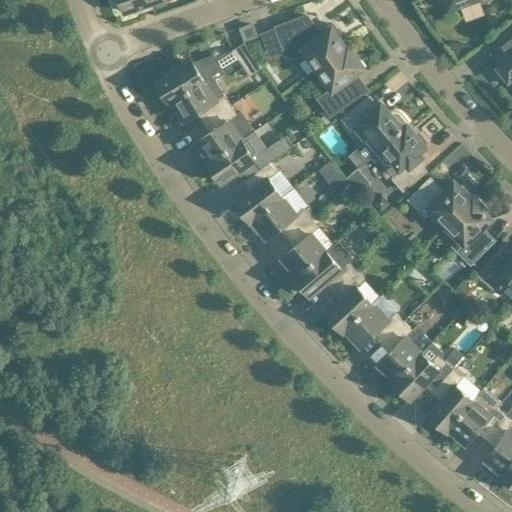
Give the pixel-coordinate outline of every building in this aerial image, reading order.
[(156,0),(120,0),(124,11),(137,7),(139,13),(153,8),(151,2),(156,0)] [(445,0),(448,9),(471,0),(445,0)] [(346,47),(338,35),(340,33),(332,23),(325,28),(326,30),(321,34),(307,15),(276,26),(276,27),(274,27),(284,54),(286,54),(306,57),(308,56),(318,68),(347,48),(346,47)] [(252,24),(241,28),(245,39),(256,35),(252,24)] [(511,39),(495,54),(502,62),(498,66),(509,79),(511,76),(511,39)] [(235,53),(250,74),(261,67),(247,45),(235,53)] [(349,46),(346,47),(347,48),(318,68),(332,88),(319,98),(331,115),(362,93),(354,81),(357,79),(354,74),(364,67),(349,46)] [(193,62),(192,60),(157,82),(169,102),(204,80),(213,75),(222,69),(213,55),(193,62)] [(225,95),(213,75),(204,80),(169,102),(177,116),(180,114),(184,120),(202,109),(209,119),(231,105),(225,95)] [(409,123),(401,113),(398,111),(394,111),(390,113),(381,102),(373,110),(365,100),(344,119),(352,128),(354,127),(375,152),(409,123)] [(242,139),(255,130),(241,111),(236,114),(231,105),(209,119),(215,129),(197,141),(201,146),(198,148),(208,162),(242,139)] [(419,152),(426,146),(425,145),(428,142),(419,131),(415,134),(411,129),(413,128),(409,123),(375,152),(376,153),(384,162),(387,164),(391,164),(395,162),(402,171),(394,178),(403,189),(425,170),(417,160),(422,156),(419,152)] [(241,167),(248,177),(269,162),(263,153),(255,158),(242,139),(208,162),(221,181),(241,167)] [(250,220),(283,196),(269,177),(276,171),(269,162),(248,177),(255,187),(235,202),(250,220)] [(462,184),(459,187),(454,182),(445,192),(430,178),(409,199),(426,215),(432,210),(447,225),(472,200),(471,199),(469,197),(471,194),(462,184)] [(291,234),(311,217),(304,208),(297,214),(283,197),(283,196),(250,220),(260,233),(262,231),(267,237),(283,224),(291,234)] [(474,197),(471,199),(472,200),(447,225),(460,238),(453,245),(471,263),(494,240),(481,227),(490,218),(483,211),(485,208),(474,197)] [(310,234),(319,226),(311,217),(291,234),(298,243),(282,256),(287,262),(284,264),(295,277),(325,251),(310,234)] [(354,259),(345,247),(340,240),(333,245),(333,244),(325,251),(295,277),(310,295),(329,279),(337,287),(356,270),(350,263),(354,259)] [(511,283),(511,261),(511,262),(499,251),(480,274),(500,292),(509,281),(511,283)] [(343,330),(373,302),(357,285),(364,279),(356,270),(337,287),(344,296),(326,313),(343,330)] [(377,331),(385,339),(403,321),(395,313),(389,319),(373,302),(343,330),(354,342),(356,340),(361,345),(377,331)] [(405,336),(412,329),(422,318),(414,310),(403,321),(385,339),(393,347),(378,363),(384,368),(381,370),(393,382),(422,352),(405,336)] [(427,380),(436,388),(453,369),(438,354),(431,361),(422,352),(393,382),(410,398),(427,380)] [(446,430),(473,399),(456,384),(462,377),(453,369),(436,388),(445,396),(428,415),(446,430)] [(506,414),(498,407),(502,402),(484,387),(473,399),(446,430),(459,441),(461,438),(466,443),(480,427),(489,434),(506,414)] [(511,406),(506,414),(489,434),(499,442),(485,458),(491,463),(489,466),(502,476),(511,462),(511,406)] [(511,462),(502,476),(511,483),(511,462)]
